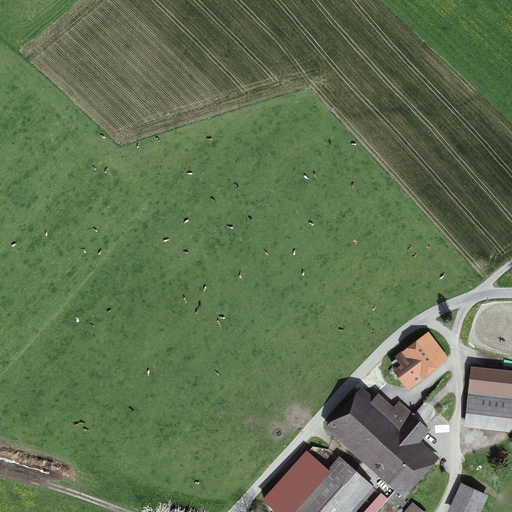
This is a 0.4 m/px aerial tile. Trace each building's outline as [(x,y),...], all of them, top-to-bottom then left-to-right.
[(446,365),(427,336),(396,357),(402,366),(395,371),(408,391),(446,365)] [(511,374),(473,369),(466,427),(511,433),(511,374)] [(374,399),(363,389),(327,429),(406,500),(441,461),(422,444),(432,434),(399,405),(396,409),(379,394),(374,399)] [(354,511),(374,491),(340,460),(328,472),(312,457),(267,505),(274,511),(354,511)] [(483,511),(490,498),(464,486),(451,511),(483,511)]
